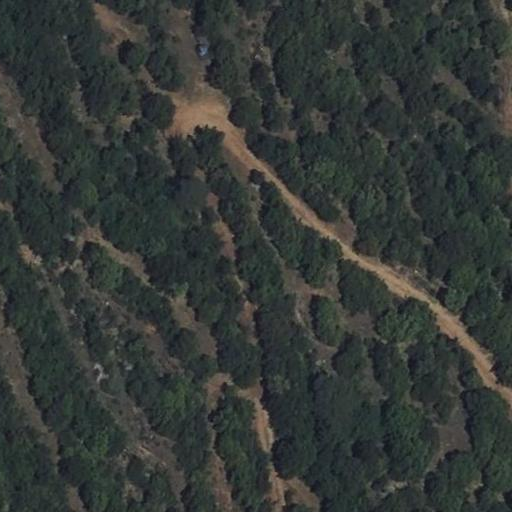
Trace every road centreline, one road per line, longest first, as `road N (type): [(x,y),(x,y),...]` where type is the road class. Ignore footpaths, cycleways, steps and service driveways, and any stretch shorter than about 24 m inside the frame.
road 1 (track): [(188,118),(206,115),(302,211),(434,305),(511,394)]
road 2 (track): [(289,511),(266,393),(188,118)]
